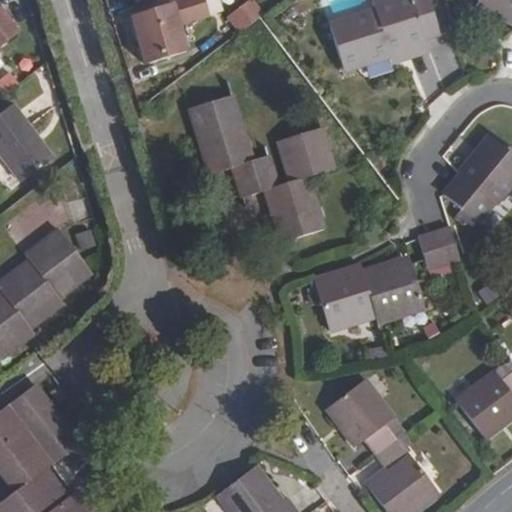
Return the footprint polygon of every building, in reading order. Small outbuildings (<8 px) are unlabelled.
[(204,0),(155,0),(130,7),(142,61),(184,49),(176,15),(206,7),(204,0)] [(244,29),(261,16),(264,14),(253,0),(241,0),(231,8),(244,29)] [(425,38),(413,0),(371,0),(375,10),(330,23),(343,65),(402,48),(404,52),(428,44),(425,38)] [(430,0),(413,0),(425,38),(440,32),(430,0)] [(511,0),(481,0),(504,11),(502,15),(511,20),(511,0)] [(0,40),(17,29),(0,6),(0,40)] [(0,95),(15,84),(6,73),(0,77),(0,95)] [(218,100),(191,107),(210,169),(225,164),(227,168),(235,166),(243,195),(268,189),(280,234),(297,230),(298,235),(323,227),(308,176),(334,168),(324,132),(309,136),(308,132),(280,139),(291,180),(278,183),(269,155),(255,159),(237,99),(219,104),(218,100)] [(8,106),(0,112),(0,164),(15,185),(49,159),(8,106)] [(511,182),(511,148),(492,132),(479,148),(483,151),(474,161),(471,158),(445,192),(478,219),(494,200),(496,202),(511,182)] [(451,227),(437,231),(444,262),(461,257),(451,227)] [(80,274),(88,267),(60,229),(27,254),(31,259),(60,297),(84,278),(80,274)] [(90,231),(76,235),(82,252),(96,247),(90,231)] [(444,262),(437,231),(419,236),(429,267),(444,262)] [(400,266),(412,262),(410,256),(397,260),(400,266)] [(60,297),(31,259),(0,282),(0,286),(2,289),(27,321),(35,314),(39,320),(64,301),(60,297)] [(426,308),(412,262),(400,266),(397,260),(364,270),(377,316),(379,322),(426,308)] [(330,331),(377,316),(364,270),(361,264),(327,274),(329,280),(317,285),(330,331)] [(92,271),(88,267),(80,274),(84,278),(92,271)] [(315,277),(317,285),(329,280),(327,274),(315,277)] [(475,294),(484,307),(498,297),(489,284),(475,294)] [(27,321),(2,289),(0,290),(0,356),(0,357),(25,339),(20,334),(32,327),(27,321)] [(32,327),(39,320),(35,314),(27,321),(32,327)] [(20,334),(25,339),(35,331),(32,327),(20,334)] [(511,370),(501,378),(496,370),(459,398),(485,433),(504,418),(508,422),(511,418),(511,370)] [(376,454),(397,439),(385,422),(393,416),(365,379),(330,406),(346,425),(342,428),(356,444),(364,438),(376,454)] [(41,472),(46,469),(52,465),(6,405),(0,409),(0,511),(92,511),(76,490),(68,496),(63,500),(41,472)] [(412,511),(439,493),(397,439),(376,454),(385,466),(388,470),(369,485),(367,486),(388,511),(412,511)] [(365,480),(369,485),(388,470),(385,466),(365,480)] [(268,490),(252,468),(217,493),(231,511),(296,511),(286,499),(282,501),(272,487),(268,490)] [(68,496),(46,469),(41,472),(63,500),(68,496)]
